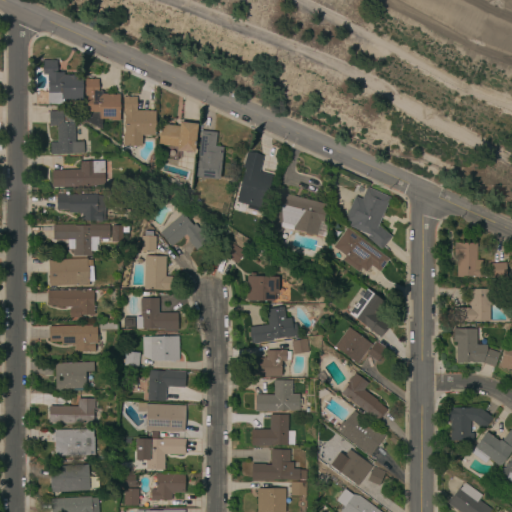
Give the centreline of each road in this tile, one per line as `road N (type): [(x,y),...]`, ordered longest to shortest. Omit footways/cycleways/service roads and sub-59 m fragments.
road 1 (residential): [(511,235),(0,3)]
road 2 (residential): [(22,14),(17,511)]
road 3 (tertiary): [(425,511),(425,196)]
road 4 (residential): [(219,511),(217,304)]
